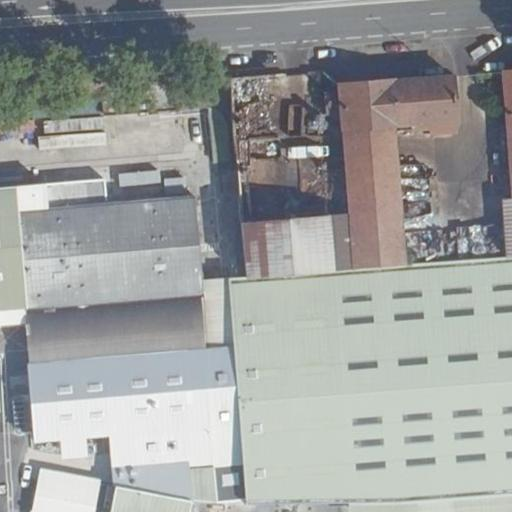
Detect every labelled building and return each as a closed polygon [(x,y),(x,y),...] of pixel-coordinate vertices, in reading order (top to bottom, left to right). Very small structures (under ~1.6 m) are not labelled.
[(510,197),(511,196),(511,71),(501,73),(510,197)] [(276,281),(402,270),(392,127),(457,123),(452,77),(337,86),(337,94),(324,94),(325,116),(340,115),(347,214),(242,222),(246,274),(236,277),(237,283),(275,280),(276,281)] [(33,194),(0,196),(0,349),(8,349),(6,328),(44,323),(42,307),(207,291),(199,214),(38,228),(33,194)] [(501,254),(511,253),(511,196),(510,197),(496,198),(501,254)] [(510,511),(511,259),(402,270),(276,281),(294,498),(400,505),(400,511),(510,511)] [(210,340),(49,358),(59,445),(128,434),(132,455),(160,449),(163,473),(146,470),(142,506),(185,511),(210,511),(211,486),(224,483),(219,452),(262,443),(271,496),(294,498),(276,281),(275,280),(237,283),(245,336),(210,340)] [(42,307),(44,323),(49,358),(210,340),(207,291),(42,307)] [(29,511),(94,511),(102,481),(40,466),(29,511)]
